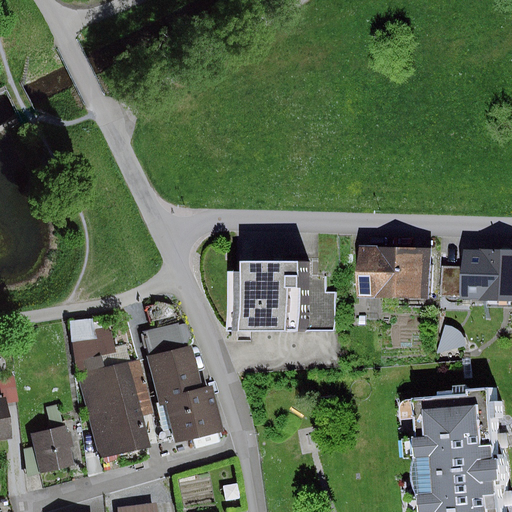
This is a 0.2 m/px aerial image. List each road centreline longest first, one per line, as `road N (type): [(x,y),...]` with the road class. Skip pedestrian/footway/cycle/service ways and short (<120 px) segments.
road 1 (residential): [(511,228),(163,220)]
road 2 (residential): [(256,511),(246,453),(163,220)]
road 3 (track): [(296,0),(106,124)]
road 4 (residential): [(163,220),(144,199),(59,28)]
